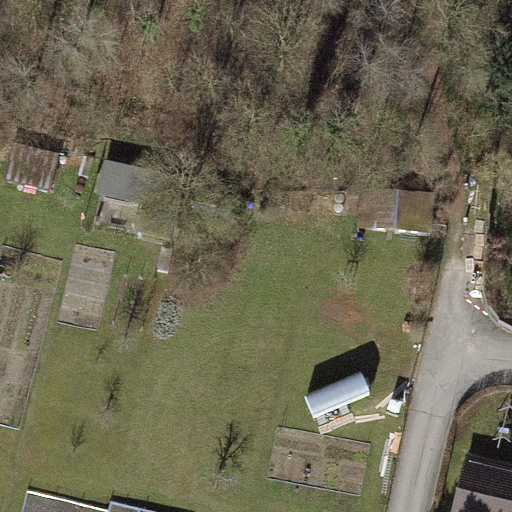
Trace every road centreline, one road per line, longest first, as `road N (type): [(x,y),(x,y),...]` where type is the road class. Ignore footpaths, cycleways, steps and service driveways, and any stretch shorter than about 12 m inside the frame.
road 1 (track): [(509,0),(467,270)]
road 2 (residential): [(448,365),(417,511)]
